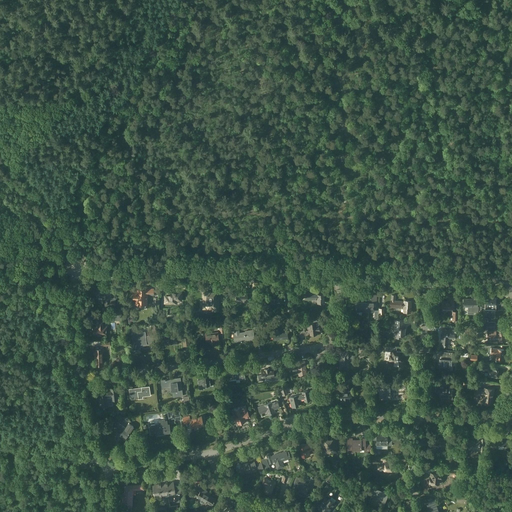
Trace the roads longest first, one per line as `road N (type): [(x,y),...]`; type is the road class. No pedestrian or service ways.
road 1 (residential): [(77,380),(76,270),(337,277)]
road 2 (residential): [(77,380),(311,348)]
road 3 (residential): [(417,417),(428,280)]
road 4 (residential): [(210,453),(326,419)]
